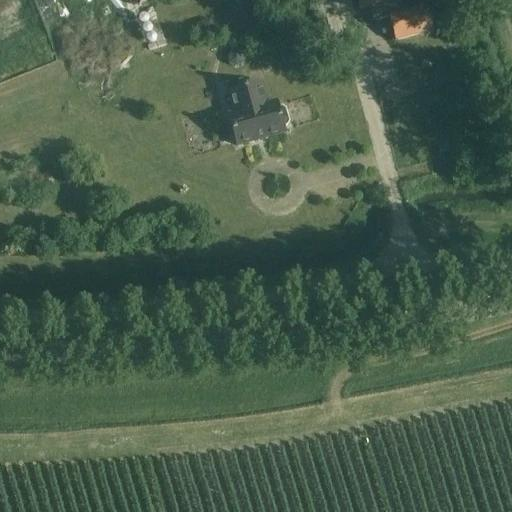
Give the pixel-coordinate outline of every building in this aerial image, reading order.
[(370,9),(400,1),(399,0),(355,0),(359,12),(370,9)] [(403,14),(400,1),(370,9),(374,23),(388,19),(394,43),(432,33),(426,8),(403,14)] [(281,109),(278,110),(276,105),(266,108),(259,85),(230,93),(236,116),(228,118),(236,147),(284,134),(282,128),(286,127),(288,124),(284,111),(281,109)] [(292,109),(311,108),(310,87),(291,88),(292,109)] [(191,139),(212,134),(204,100),(183,105),(191,139)]
